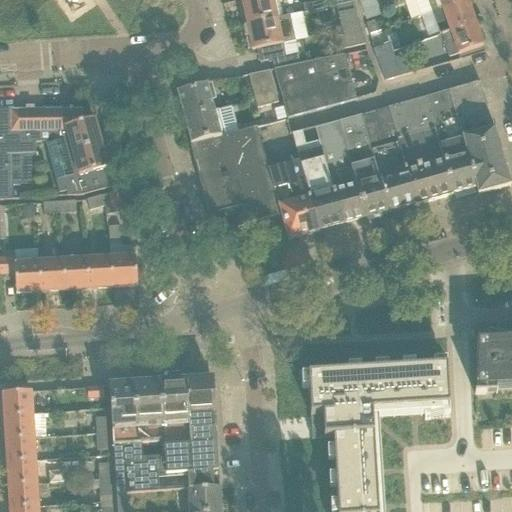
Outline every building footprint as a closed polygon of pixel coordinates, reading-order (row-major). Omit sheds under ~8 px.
[(240,0),(246,25),(276,18),(272,0),(240,0)] [(376,0),(357,0),(362,12),(379,6),(376,0)] [(427,0),(432,12),(466,1),(466,0),(427,0)] [(432,12),(440,35),(474,23),(466,1),(432,12)] [(351,3),(336,6),(338,15),(353,11),(352,7),(351,3)] [(379,6),(362,12),(365,21),(382,14),(379,6)] [(332,35),(335,51),(363,45),(353,11),(338,15),(336,15),(340,34),(332,35)] [(276,18),(246,25),(251,51),(256,50),(259,62),(285,57),(282,44),(293,42),(287,16),(276,18)] [(374,22),(366,24),(369,35),(377,33),(374,22)] [(474,23),(440,35),(448,58),(482,46),(474,23)] [(373,49),(376,58),(390,53),(387,44),(373,49)] [(394,63),(390,53),(376,58),(379,68),(384,82),(411,74),(406,59),(394,63)] [(287,118),(355,99),(344,56),(273,71),(287,118)] [(247,76),(254,100),(275,95),(268,71),(247,76)] [(448,117),(436,121),(439,134),(445,132),(449,145),(461,141),(475,189),(477,196),(510,187),(508,182),(490,121),(479,83),(460,88),(441,93),(448,117)] [(206,85),(176,93),(176,96),(183,120),(213,111),(206,85)] [(441,93),(424,98),(439,152),(440,152),(452,196),(475,189),(461,141),(449,145),(445,132),(439,134),(436,121),(448,117),(441,93)] [(275,95),(254,100),(256,108),(277,102),(275,95)] [(424,98),(388,108),(415,206),(452,196),(440,152),(439,152),(424,98)] [(213,111),(183,120),(190,145),(236,132),(233,121),(229,107),(213,111)] [(388,108),(359,115),(386,214),(415,206),(388,108)] [(48,157),(71,151),(100,143),(94,119),(84,121),(81,109),(0,110),(0,201),(13,200),(13,186),(36,186),(34,145),(44,142),(48,157)] [(359,115),(336,122),(363,220),(386,214),(359,115)] [(336,122),(314,128),(318,142),(340,227),(363,220),(336,122)] [(213,235),(281,216),(268,170),(256,127),(236,132),(190,145),(190,146),(213,235)] [(302,131),(291,134),(298,162),(317,233),(340,227),(318,142),(306,145),(302,131)] [(71,151),(48,157),(58,193),(65,191),(67,196),(81,196),(112,187),(100,143),(71,151)] [(298,162),(268,170),(281,216),(287,241),(317,233),(298,162)] [(118,193),(102,197),(104,207),(105,216),(123,212),(122,208),(118,193)] [(102,197),(86,201),(89,211),(104,207),(102,197)] [(75,202),(58,203),(59,215),(75,214),(75,202)] [(58,203),(42,204),(43,216),(59,215),(58,203)] [(35,208),(22,209),(22,218),(35,217),(35,208)] [(135,258),(110,260),(112,290),(137,288),(135,258)] [(40,294),(38,264),(13,266),(13,260),(0,260),(0,276),(14,276),(15,296),(40,294)] [(110,260),(86,261),(88,291),(112,290),(110,260)] [(86,261),(62,263),(64,293),(88,291),(86,261)] [(62,263),(38,264),(40,294),(64,293),(62,263)] [(511,340),(497,337),(495,346),(476,341),(475,388),(507,386),(511,385),(511,340)] [(390,372),(307,377),(310,418),(322,417),(323,440),(332,439),(336,511),(377,511),(371,414),(448,409),(445,361),(389,365),(390,372)] [(116,494),(188,490),(218,488),(215,429),(212,381),(143,386),(109,388),(110,408),(116,494)] [(103,388),(87,389),(87,390),(87,400),(104,399),(103,388)] [(2,395),(3,418),(32,417),(31,393),(2,395)] [(3,418),(5,441),(34,440),(32,417),(3,418)] [(94,419),(95,436),(106,435),(105,419),(94,419)] [(106,435),(95,436),(96,452),(107,451),(106,435)] [(5,441),(6,464),(35,462),(34,440),(5,441)] [(6,464),(7,487),(36,485),(35,462),(6,464)] [(97,465),(98,482),(109,481),(108,464),(97,465)] [(109,481),(98,482),(99,498),(110,497),(109,481)] [(7,487),(9,510),(38,508),(36,485),(7,487)] [(188,490),(189,511),(219,511),(218,488),(188,490)] [(125,511),(125,502),(116,502),(116,511),(125,511)]
